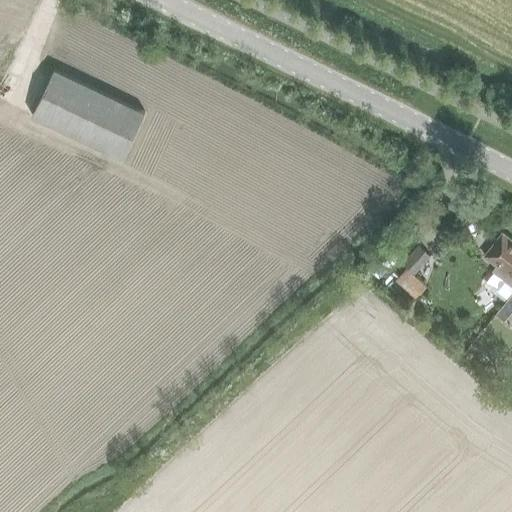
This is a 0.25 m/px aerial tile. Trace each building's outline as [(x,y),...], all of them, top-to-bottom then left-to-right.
[(31,116),(122,159),(144,112),(54,68),(31,116)] [(511,284),(511,240),(502,233),(484,256),(497,266),(493,271),(511,284)] [(430,256),(418,244),(401,262),(414,274),(430,256)] [(426,286),(405,266),(394,279),(415,298),(426,286)] [(511,293),(497,314),(504,320),(511,309),(511,293)]
